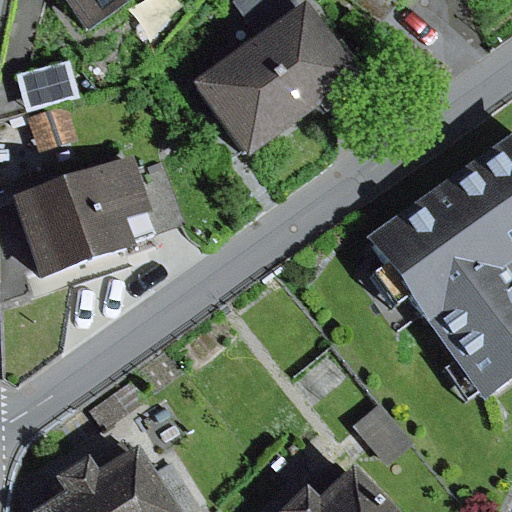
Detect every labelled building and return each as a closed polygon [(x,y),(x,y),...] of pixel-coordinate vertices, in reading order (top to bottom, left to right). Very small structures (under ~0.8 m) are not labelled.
[(45,0),(78,50),(148,0),(147,0),(45,0)] [(346,91),(281,0),(247,0),(228,14),(252,48),(181,97),(233,170),(346,91)] [(511,142),(357,248),(471,413),(511,385),(511,314),(492,285),(511,271),(511,142)] [(119,167),(10,202),(37,284),(145,249),(119,167)] [(156,511),(121,458),(38,511),(156,511)] [(369,511),(335,479),(302,511),(369,511)]
